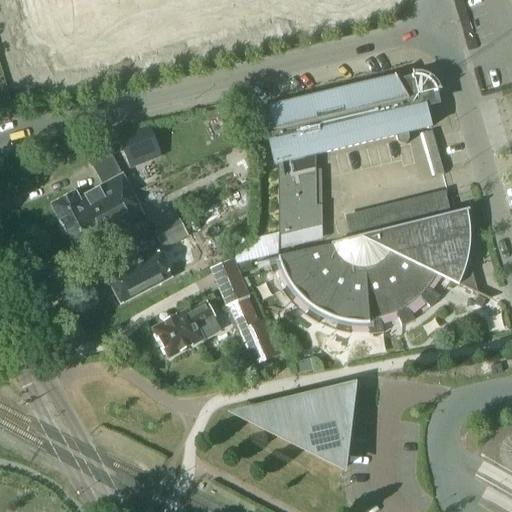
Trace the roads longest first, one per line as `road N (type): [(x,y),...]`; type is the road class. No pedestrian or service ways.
road 1 (unclassified): [(0,138),(441,22)]
road 2 (unclassified): [(441,22),(511,268)]
road 3 (tertiary): [(106,511),(0,314)]
